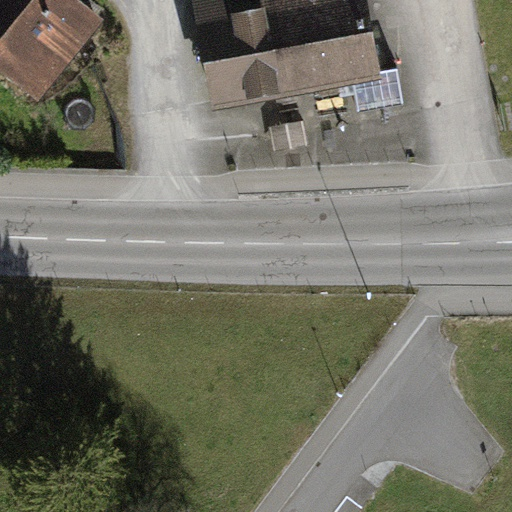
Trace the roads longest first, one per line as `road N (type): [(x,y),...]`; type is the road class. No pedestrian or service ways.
road 1 (secondary): [(511,240),(0,237)]
road 2 (residential): [(432,347),(310,511)]
